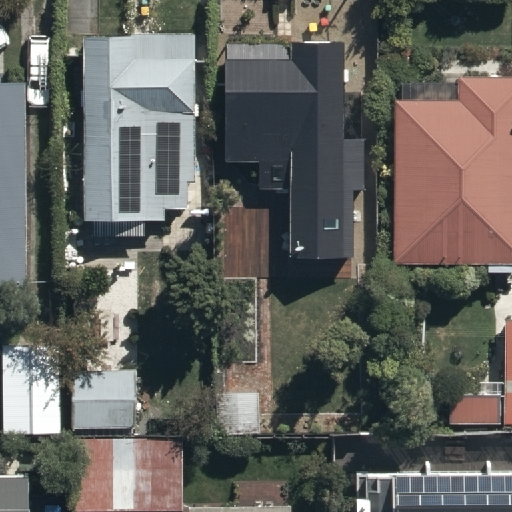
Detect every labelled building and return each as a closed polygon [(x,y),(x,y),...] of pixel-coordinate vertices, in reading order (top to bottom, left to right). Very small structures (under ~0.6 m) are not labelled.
[(193,32),(82,33),(83,217),(165,216),(165,203),(194,203),(193,32)] [(340,39),(225,39),(224,158),(258,158),(258,186),(287,186),(287,256),(352,256),(353,186),(362,186),(363,136),(340,136),(340,39)] [(456,94),(391,94),(392,260),(511,259),(511,71),(456,72),(456,94)] [(0,279),(22,279),(22,77),(0,76),(0,279)] [(511,315),(501,316),(503,421),(511,420),(511,315)] [(57,341),(1,341),(1,429),(58,428),(57,341)] [(135,365),(73,365),(73,423),(135,423),(135,365)] [(260,427),(259,388),(212,390),(213,429),(260,427)] [(181,435),(74,436),(74,509),(182,508),(181,435)] [(511,511),(511,465),(357,467),(357,511),(511,511)] [(0,511),(27,511),(27,469),(0,469),(0,511)]
